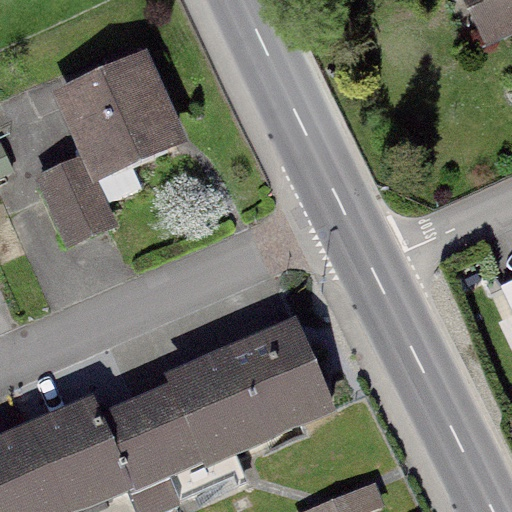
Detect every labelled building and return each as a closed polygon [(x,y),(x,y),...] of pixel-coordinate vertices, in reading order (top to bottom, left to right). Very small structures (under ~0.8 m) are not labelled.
[(511,0),(472,0),(479,14),(509,0),(511,0)] [(83,184),(170,145),(137,73),(60,108),(86,167),(38,188),(65,249),(105,231),(83,184)] [(511,317),(511,284),(496,292),(509,319),(511,317)] [(325,415),(291,335),(165,390),(169,399),(133,414),(158,473),(222,445),(228,457),(325,415)] [(158,473),(133,414),(96,430),(89,412),(26,439),(57,511),(77,511),(123,492),(122,488),(158,473)] [(0,511),(57,511),(26,439),(0,450),(0,511)]
